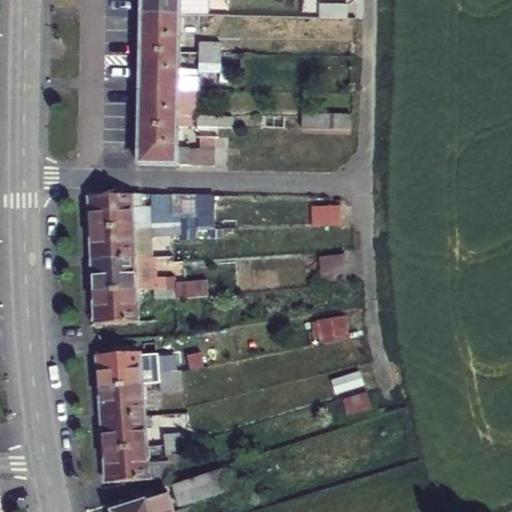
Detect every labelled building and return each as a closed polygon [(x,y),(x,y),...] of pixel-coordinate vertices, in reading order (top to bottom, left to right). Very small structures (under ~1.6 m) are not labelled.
[(140,0),(140,13),(177,14),(200,14),(200,0),(140,0)] [(320,0),(319,16),(347,17),(348,1),(320,0)] [(140,13),(140,51),(177,51),(177,14),(140,13)] [(218,41),(198,41),(198,52),(218,52),(218,41)] [(177,51),(140,51),(139,89),(176,90),(177,51)] [(218,71),(218,52),(198,52),(198,71),(218,71)] [(176,90),(139,89),(139,124),(176,125),(176,90)] [(300,113),(299,129),(348,130),(348,115),(300,113)] [(216,126),(216,116),(197,115),(197,126),(216,126)] [(176,146),(176,125),(139,124),(138,163),(212,162),(213,137),(215,137),(216,126),(197,126),(196,146),(176,146)] [(152,200),(153,231),(174,230),(174,234),(182,234),(181,220),(174,220),(173,199),(152,200)] [(90,200),(92,232),(133,231),(132,211),(141,211),(141,200),(90,200)] [(344,209),(314,210),(315,225),(344,224),(344,209)] [(174,230),(153,231),(154,241),(174,240),(174,234),(174,230)] [(92,232),(93,266),(134,263),(133,231),(92,232)] [(319,256),(319,282),(344,281),(343,255),(319,256)] [(93,266),(95,295),(135,294),(156,294),(176,294),(177,303),(211,299),(210,284),(175,286),(175,280),(155,281),(154,261),(134,263),(93,266)] [(135,294),(95,295),(96,326),(136,324),(135,294)] [(178,324),(177,303),(176,294),(156,294),(158,325),(178,324)] [(320,328),(323,342),(349,337),(346,322),(320,328)] [(160,342),(163,377),(185,376),(184,366),(181,367),(179,341),(160,342)] [(347,351),(325,356),(328,368),(349,363),(347,351)] [(103,392),(143,389),(141,358),(101,361),(103,392)] [(354,375),(332,380),(337,401),(360,395),(354,375)] [(184,387),(183,377),(161,379),(162,388),(184,387)] [(103,392),(105,424),(146,421),(143,389),(103,392)] [(364,416),(360,399),(335,407),(339,422),(364,416)] [(148,453),(146,421),(105,424),(108,456),(148,453)] [(188,429),(168,430),(169,440),(189,439),(188,429)] [(189,439),(169,440),(169,449),(189,447),(189,439)] [(149,469),(148,453),(108,456),(110,487),(172,483),(170,467),(149,469)] [(168,489),(175,510),(224,495),(217,474),(168,489)] [(126,511),(168,511),(164,500),(126,511)]
